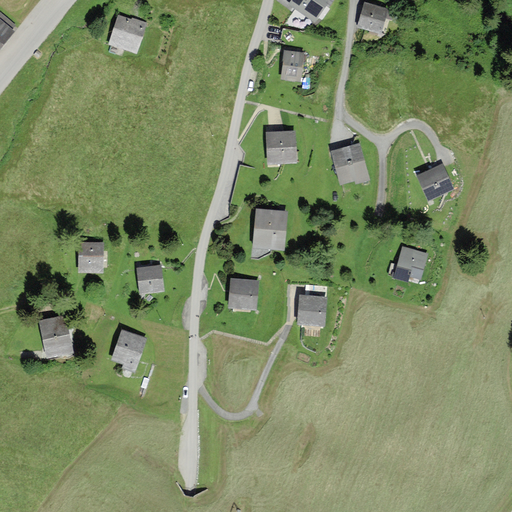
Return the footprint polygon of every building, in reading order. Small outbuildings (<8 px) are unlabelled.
[(326,0),(293,0),(291,3),(314,20),(326,5),(324,3),(326,0)] [(386,10),(366,4),(360,26),(380,32),(386,10)] [(146,25),(119,16),(109,44),(136,53),(146,25)] [(0,19),(0,50),(15,32),(0,19)] [(303,54),(285,52),(282,78),(300,80),(303,54)] [(294,132),(267,134),(269,165),(296,163),(294,132)] [(359,145),(332,152),(341,184),(355,180),(356,183),(369,180),(359,145)] [(442,166),(418,176),(428,200),(453,190),(442,166)] [(285,214),(258,212),(255,247),(281,250),(285,214)] [(104,243),(79,243),(79,273),(104,273),(104,243)] [(403,248),(395,277),(408,281),(410,276),(420,279),(427,254),(403,248)] [(160,267),(137,270),(141,294),(163,291),(160,267)] [(259,281),(230,279),(228,309),(257,311),(259,281)] [(327,297),(299,295),(297,325),(325,327),(327,297)] [(66,315),(38,322),(47,360),(75,353),(66,315)] [(146,339),(122,331),(112,361),(123,364),(122,369),(136,373),(146,339)]
